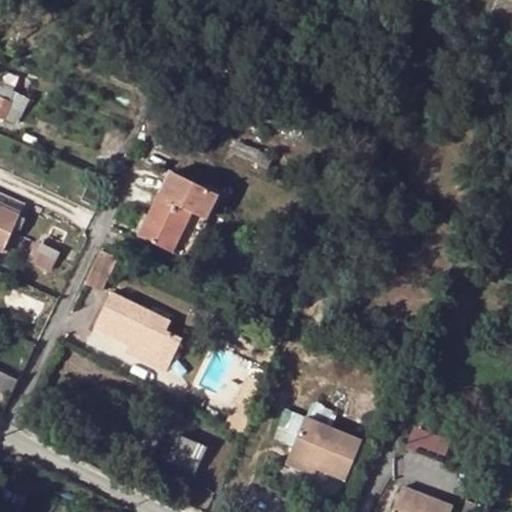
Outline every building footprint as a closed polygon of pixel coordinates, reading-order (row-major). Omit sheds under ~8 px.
[(28,100),(0,86),(0,118),(16,125),(28,100)] [(233,152),(266,168),(271,158),(253,150),(244,145),(238,142),(233,152)] [(171,170),(160,194),(205,218),(218,193),(171,170)] [(0,250),(3,252),(24,204),(0,193),(0,250)] [(205,218),(160,194),(140,235),(184,259),(205,218)] [(59,252),(38,243),(30,261),(50,271),(59,252)] [(101,250),(85,283),(102,291),(119,259),(101,250)] [(183,339),(167,331),(136,316),(141,306),(113,293),(97,328),(131,344),(128,352),(166,371),(183,339)] [(172,321),(141,306),(136,316),(167,331),(172,321)] [(252,369),(223,431),(242,441),(265,385),(268,377),(252,369)] [(19,380),(0,371),(0,390),(11,396),(19,380)] [(292,444),(302,414),(285,409),(275,439),(292,444)] [(303,417),(289,455),(316,465),(346,476),(360,438),(303,417)] [(406,449),(443,463),(451,440),(415,426),(406,449)] [(159,441),(146,435),(141,446),(154,452),(159,441)] [(206,451),(176,438),(167,458),(196,471),(206,451)] [(314,472),(316,465),(289,455),(286,462),(314,472)] [(402,484),(392,511),(449,511),(452,503),(402,484)]
